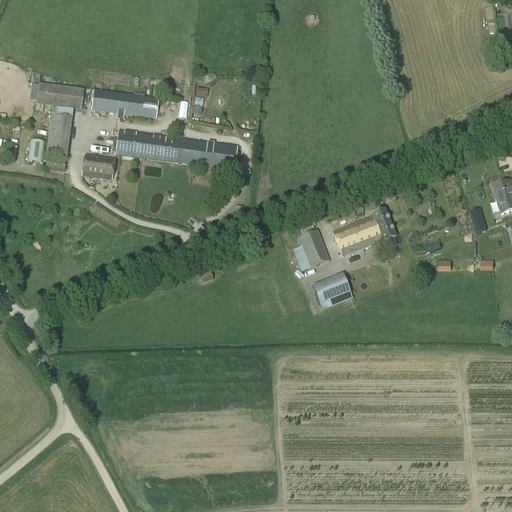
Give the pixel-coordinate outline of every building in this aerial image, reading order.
[(160,84),(159,94),(167,96),(168,85),(160,84)] [(82,92),(38,87),(32,86),(30,102),(35,103),(35,105),(36,106),(35,111),(43,112),(43,106),(52,107),(52,109),(73,112),(73,110),(80,111),(82,92)] [(207,89),(196,88),(195,97),(206,98),(207,89)] [(92,92),(90,112),(116,115),(116,119),(122,120),(123,116),(155,120),(158,100),(92,92)] [(203,99),(195,98),(193,106),(201,108),(203,99)] [(71,122),(72,115),(57,112),(57,110),(52,110),(50,120),(71,122)] [(252,128),(248,121),(242,124),(247,131),(252,128)] [(118,132),(115,156),(234,172),(237,148),(118,132)] [(30,142),(27,162),(41,164),(43,143),(30,142)] [(15,155),(18,155),(19,147),(16,147),(11,147),(10,159),(15,159),(15,155)] [(67,152),(46,149),(45,157),(66,160),(67,152)] [(84,157),(81,179),(111,182),(114,161),(84,157)] [(64,174),(66,161),(46,159),(45,172),(64,174)] [(495,187),(493,188),(501,217),(511,213),(511,189),(510,183),(502,185),(501,183),(494,185),(495,187)] [(371,219),(331,235),(341,259),(381,243),(381,245),(382,244),(385,251),(396,247),(393,240),(395,240),(384,212),(371,218),(371,219)] [(486,233),(481,219),(471,223),(475,236),(486,233)] [(300,249),(292,252),(301,274),(329,263),(317,232),(297,240),(300,249)] [(438,264),(438,273),(451,273),(451,264),(438,264)] [(481,264),(481,274),(493,274),(493,264),(481,264)] [(210,274),(199,279),(201,285),(213,281),(210,274)] [(341,276),(311,288),(321,313),(351,301),(341,276)]
